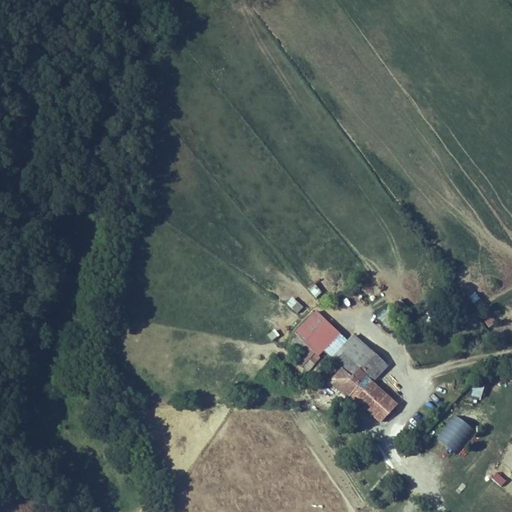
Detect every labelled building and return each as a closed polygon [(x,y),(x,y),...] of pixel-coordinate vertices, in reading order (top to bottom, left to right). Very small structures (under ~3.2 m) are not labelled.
[(307,291),(317,298),(322,291),(312,284),(307,291)] [(468,298),(478,311),(485,305),(475,293),(468,298)] [(393,304),(398,313),(406,309),(402,300),(393,304)] [(387,310),(377,319),(387,329),(397,320),(387,310)] [(325,320),(324,321),(315,313),(294,334),(297,337),(290,344),(296,349),(302,342),(307,347),(292,362),(299,368),(313,353),(317,357),(323,351),(339,336),(340,334),(325,320)] [(347,400),(352,395),(365,408),(380,392),(371,383),(387,367),(354,335),(346,343),(331,359),(341,369),(329,382),(347,400)] [(346,343),(339,336),(323,351),(331,359),(346,343)] [(380,392),(365,408),(380,422),(395,406),(380,392)] [(445,470),(438,477),(443,482),(450,475),(445,470)]
